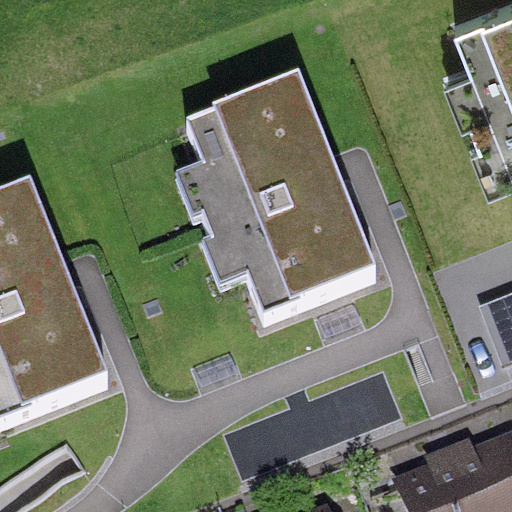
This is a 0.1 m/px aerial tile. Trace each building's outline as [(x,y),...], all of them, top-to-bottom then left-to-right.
[(511,7),(457,31),(511,161),(511,7)] [(382,288),(310,93),(201,133),(273,328),(382,288)] [(0,435),(112,394),(38,197),(0,211),(0,435)] [(346,394),(239,434),(255,477),(362,437),(346,394)] [(511,511),(511,462),(506,448),(394,492),(402,511),(511,511)]
